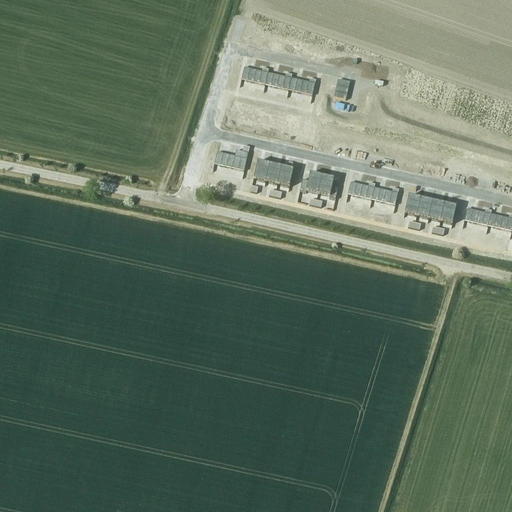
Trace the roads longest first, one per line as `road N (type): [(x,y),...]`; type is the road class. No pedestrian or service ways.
road 1 (tertiary): [(511,279),(0,167)]
road 2 (unknown): [(177,205),(201,126),(511,201)]
road 3 (unknown): [(201,126),(232,42),(380,83)]
